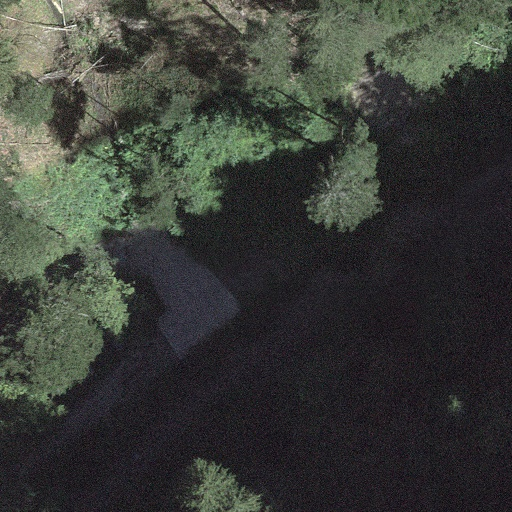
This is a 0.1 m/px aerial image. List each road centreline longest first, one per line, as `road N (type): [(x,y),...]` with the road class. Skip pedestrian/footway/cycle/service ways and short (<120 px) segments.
road 1 (track): [(0,297),(116,254),(155,256),(184,281),(187,302),(154,356)]
road 2 (unclassified): [(0,489),(154,356)]
